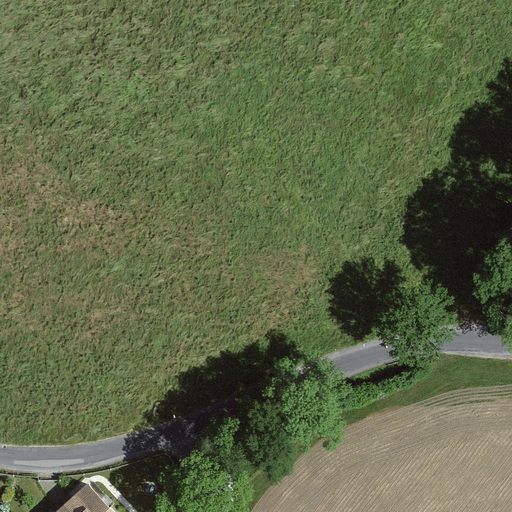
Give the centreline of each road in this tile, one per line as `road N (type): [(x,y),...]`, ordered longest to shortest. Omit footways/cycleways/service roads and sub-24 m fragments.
road 1 (tertiary): [(188,426),(370,354),(438,340),(511,339)]
road 2 (tertiary): [(0,454),(87,453),(188,426)]
